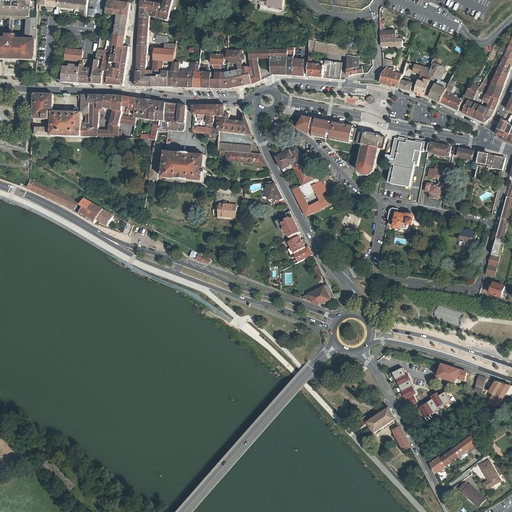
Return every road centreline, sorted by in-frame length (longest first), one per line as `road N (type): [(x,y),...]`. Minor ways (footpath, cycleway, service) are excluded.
road 1 (primary): [(106,238),(155,265),(330,330)]
road 2 (secondary): [(278,100),(480,142)]
road 3 (secondary): [(343,280),(315,246),(264,143),(256,125),(261,109)]
road 4 (residential): [(494,223),(474,290),(352,275)]
road 5 (residential): [(450,511),(367,360)]
road 6 (secondary): [(326,354),(225,464)]
road 7 (primary): [(511,365),(371,323)]
road 8 (residential): [(272,109),(364,194),(382,201)]
road 9 (primary): [(372,342),(424,348),(511,377)]
road 10 (primary): [(338,316),(206,271)]
road 11 (residential): [(129,92),(0,88)]
road 12 (residential): [(256,99),(129,92)]
